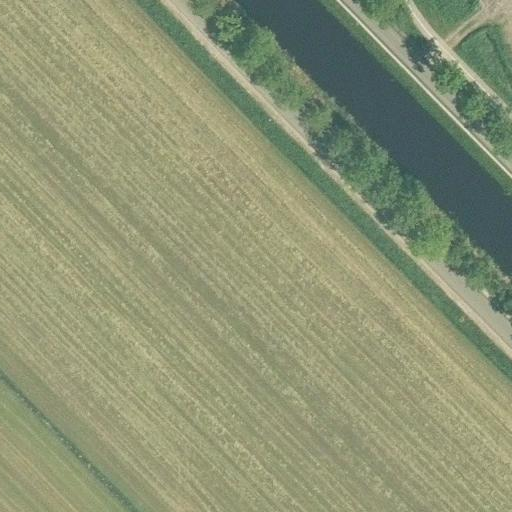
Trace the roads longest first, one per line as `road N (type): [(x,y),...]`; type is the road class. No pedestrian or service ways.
road 1 (unclassified): [(511,323),(186,0)]
road 2 (secondary): [(511,164),(350,0)]
